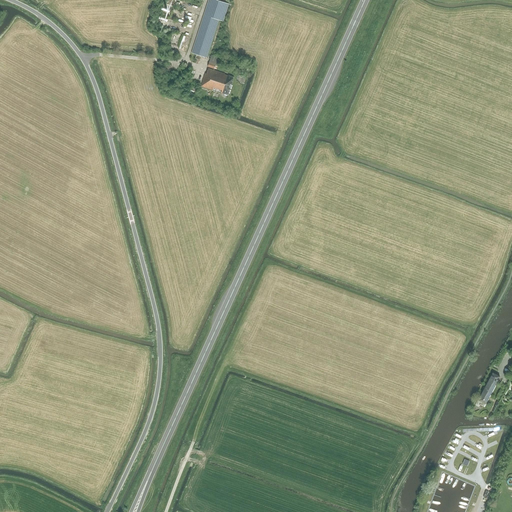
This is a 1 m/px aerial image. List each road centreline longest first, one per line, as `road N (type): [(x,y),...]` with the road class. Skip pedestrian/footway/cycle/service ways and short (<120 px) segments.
road 1 (tertiary): [(109,511),(157,397),(159,327),(94,85),(51,23),(11,0)]
road 2 (trunk): [(150,472),(364,0)]
